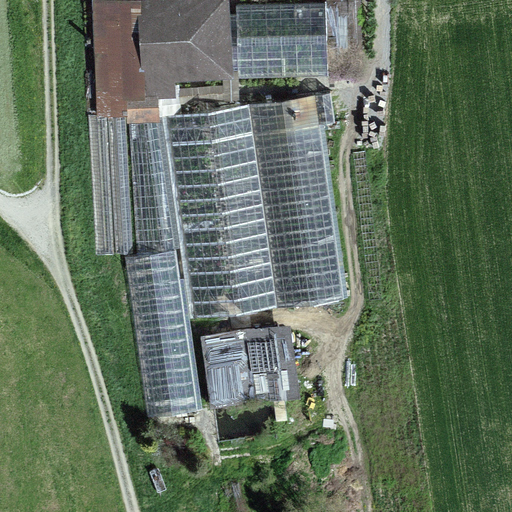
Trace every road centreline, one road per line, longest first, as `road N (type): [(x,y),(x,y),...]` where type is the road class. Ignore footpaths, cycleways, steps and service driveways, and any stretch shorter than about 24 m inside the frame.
road 1 (track): [(206,417),(214,452),(255,452),(291,441),(339,405),(332,359),(355,305),(344,158),(352,124),(381,72),(380,0)]
road 2 (track): [(47,0),(57,262),(133,511)]
